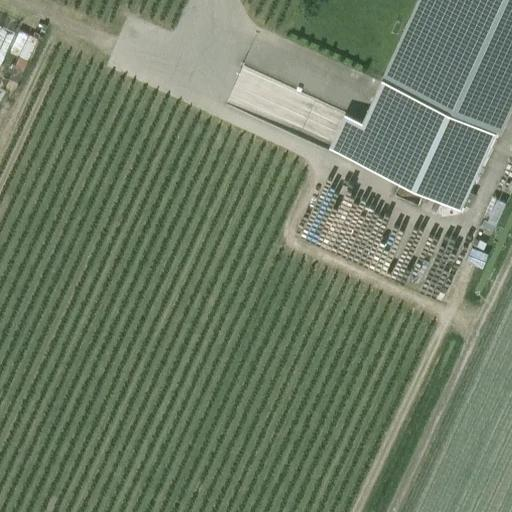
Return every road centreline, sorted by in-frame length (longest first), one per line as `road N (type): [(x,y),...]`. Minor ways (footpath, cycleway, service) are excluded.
road 1 (unknown): [(199,0),(174,59),(42,13)]
road 2 (unknown): [(225,0),(247,33),(375,87)]
